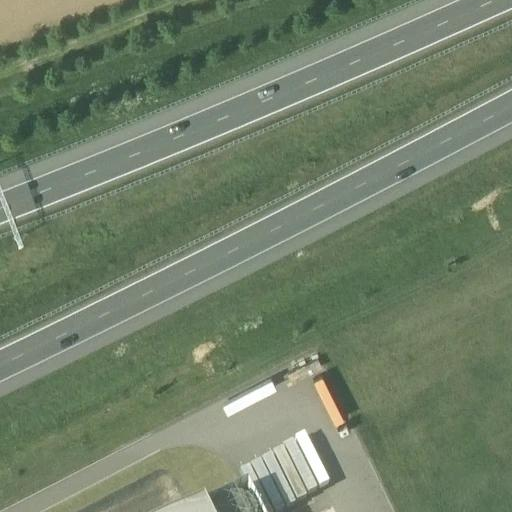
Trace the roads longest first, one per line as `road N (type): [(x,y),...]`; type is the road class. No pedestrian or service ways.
road 1 (motorway): [(0,370),(511,109)]
road 2 (motorway): [(494,0),(0,207)]
